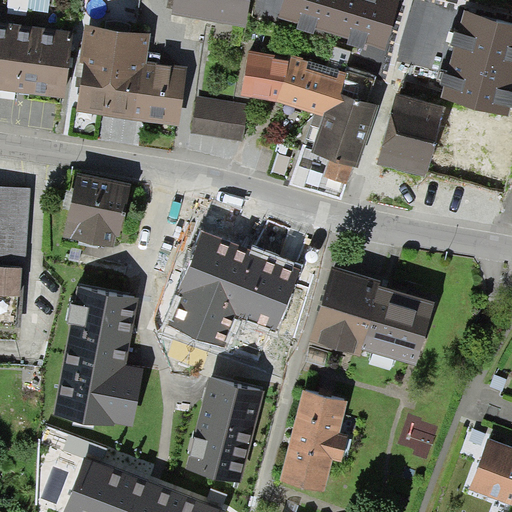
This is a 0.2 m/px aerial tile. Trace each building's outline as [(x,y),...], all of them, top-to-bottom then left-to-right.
[(173,0),(172,7),(245,21),(249,0),(173,0)] [(278,0),(276,6),(297,13),(296,16),(314,21),(315,18),(347,27),(346,33),(366,39),(367,33),(385,39),(397,0),(278,0)] [(461,0),(460,0),(437,85),(511,105),(511,13),(503,12),(461,0)] [(0,90),(14,92),(60,97),(63,66),(67,33),(0,25),(0,90)] [(78,111),(177,124),(184,72),(143,67),(147,39),(88,31),(78,111)] [(318,168),(345,175),(370,94),(339,84),(341,76),(300,64),(302,58),(285,52),(246,41),(232,91),(275,103),(322,117),(313,151),(322,153),(318,168)] [(427,173),(445,101),(397,89),(378,161),(427,173)] [(193,129),(244,136),(249,101),(197,94),(193,129)] [(119,231),(130,177),(76,166),(62,230),(113,240),(115,230),(119,231)] [(0,320),(17,321),(30,181),(0,178),(0,320)] [(261,304),(277,263),(260,256),(266,239),(247,232),(240,249),(221,242),(217,253),(209,250),(193,292),(216,301),(221,288),(261,304)] [(365,337),(413,353),(433,292),(337,259),(311,335),(360,352),(365,337)] [(142,296),(76,284),(53,409),(131,424),(142,361),(130,358),(142,296)] [(265,386),(210,372),(198,418),(187,463),(243,477),(265,386)] [(286,473),(328,482),(347,394),(305,385),(286,473)] [(511,497),(511,437),(487,428),(467,481),(511,497)] [(220,511),(224,503),(87,450),(63,511),(220,511)]
